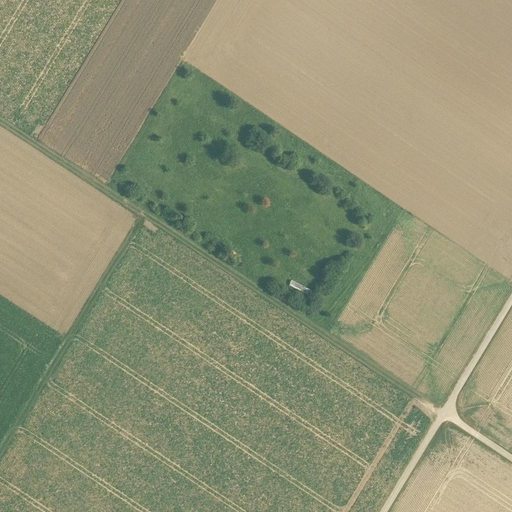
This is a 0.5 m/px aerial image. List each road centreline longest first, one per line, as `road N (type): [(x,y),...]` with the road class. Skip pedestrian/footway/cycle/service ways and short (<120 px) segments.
road 1 (track): [(0,119),(511,459)]
road 2 (track): [(146,216),(0,453)]
road 3 (track): [(511,299),(383,511)]
